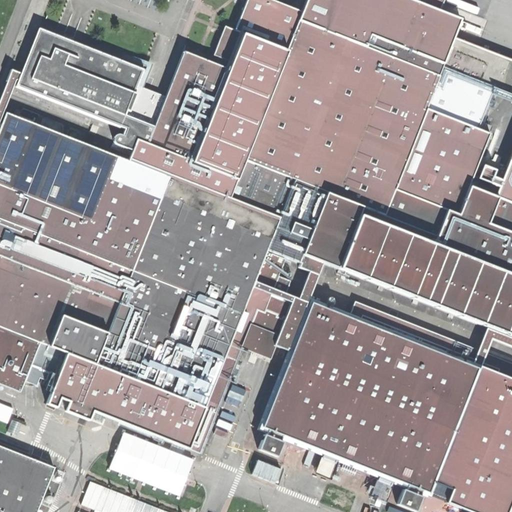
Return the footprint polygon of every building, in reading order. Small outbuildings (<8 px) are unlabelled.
[(416,283),(432,243),(445,210),(394,189),(426,109),(478,130),(494,87),(443,67),(439,76),(367,48),(298,21),(301,11),(274,0),(248,0),(236,31),(244,34),(230,70),(193,161),(148,144),(138,139),(133,150),(129,161),(279,220),(276,227),(416,283)] [(305,0),(301,11),(298,21),(367,48),(372,35),(444,64),(461,18),(442,10),(416,0),(305,0)] [(416,0),(442,10),(445,2),(440,0),(416,0)] [(238,32),(225,27),(213,56),(226,62),(238,32)] [(118,144),(133,150),(138,139),(148,144),(161,112),(152,109),(155,101),(136,94),(140,85),(146,70),(40,28),(17,86),(126,129),(124,135),(119,135),(117,137),(115,139),(116,142),(118,144)] [(372,35),(367,48),(439,76),(443,67),(444,64),(372,35)] [(161,112),(148,144),(193,161),(230,70),(185,52),(167,96),(161,112)] [(152,109),(161,112),(167,96),(162,94),(140,85),(136,94),(155,101),(152,109)] [(394,189),(445,210),(457,214),(468,186),(489,134),(478,130),(426,109),(394,189)] [(266,252),(276,227),(279,220),(129,161),(6,112),(0,128),(0,325),(40,340),(205,407),(266,252)] [(511,159),(497,198),(511,203),(511,159)] [(511,203),(497,198),(468,186),(457,214),(445,210),(432,243),(443,248),(422,302),(511,337),(511,203)] [(285,259),(266,252),(205,407),(40,340),(35,354),(58,363),(57,366),(66,370),(67,367),(157,403),(156,406),(170,411),(171,409),(212,425),(257,310),(264,313),(264,311),(276,315),(275,317),(281,320),(282,318),(294,323),(295,321),(300,323),(258,429),(267,433),(266,436),(264,435),(258,450),(277,457),(283,442),(280,441),(282,438),(406,487),(405,490),(403,489),(397,504),(415,511),(421,496),(420,496),(421,493),(429,496),(481,367),(309,299),(305,309),(300,307),(301,306),(271,294),(285,259)] [(0,384),(21,392),(35,354),(40,340),(0,325),(0,384)] [(506,511),(511,498),(511,379),(481,367),(429,496),(467,511),(506,511)] [(148,403),(100,383),(90,409),(131,425),(135,416),(142,419),(148,403)] [(13,419),(9,430),(30,438),(34,427),(13,419)] [(0,445),(0,511),(34,511),(53,467),(0,445)] [(170,511),(90,480),(80,503),(94,509),(93,511),(82,511),(78,510),(77,511),(170,511)]
